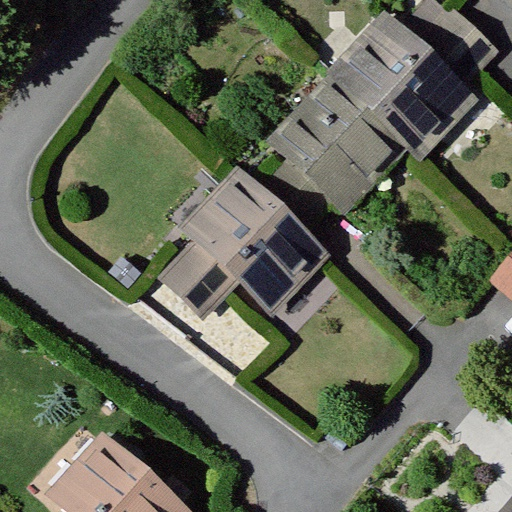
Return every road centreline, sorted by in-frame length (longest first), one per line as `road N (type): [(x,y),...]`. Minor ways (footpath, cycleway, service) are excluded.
road 1 (residential): [(301,511),(307,490),(294,463),(0,246)]
road 2 (residential): [(0,165),(125,0)]
